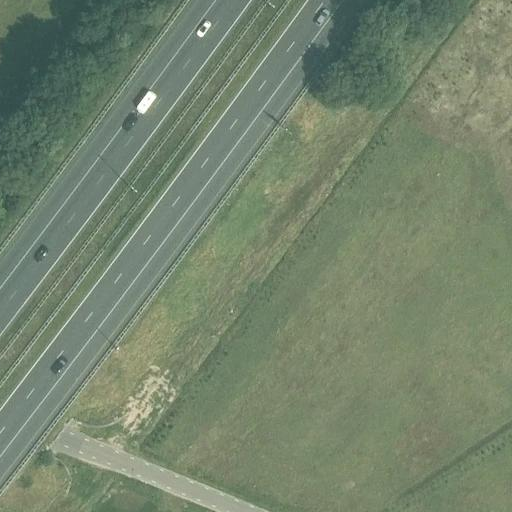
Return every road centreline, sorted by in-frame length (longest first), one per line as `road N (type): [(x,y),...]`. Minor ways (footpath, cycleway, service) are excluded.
road 1 (motorway): [(0,433),(333,0)]
road 2 (motorway): [(232,0),(0,310)]
road 3 (unclassified): [(246,511),(0,411)]
